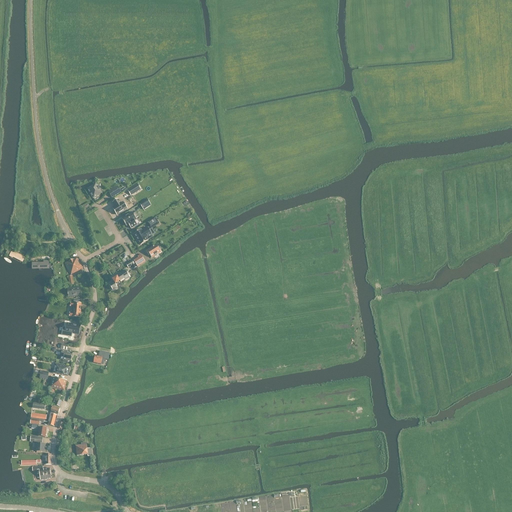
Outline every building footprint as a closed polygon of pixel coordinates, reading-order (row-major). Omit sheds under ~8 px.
[(93,198),(102,193),(96,183),(87,189),(93,198)] [(141,189),(137,184),(127,190),(131,195),(141,189)] [(110,193),(112,197),(121,191),(119,187),(118,188),(117,185),(109,190),(111,192),(110,193)] [(113,209),(117,215),(127,208),(123,202),(121,203),(118,199),(112,203),(115,207),(113,209)] [(127,226),(128,225),(131,229),(131,228),(137,225),(135,221),(136,220),(137,220),(136,218),(138,217),(135,212),(133,214),(132,212),(122,219),(126,226),(127,226)] [(134,234),(140,245),(148,240),(146,237),(152,234),(148,228),(142,231),(141,229),(134,234)] [(152,247),(145,251),(148,255),(149,255),(151,258),(152,258),(151,257),(160,252),(161,252),(156,245),(154,247),(154,246),(153,247),(152,248),(152,247)] [(12,257),(22,262),(25,257),(12,251),(11,250),(8,256),(12,258),(12,257)] [(71,275),(83,269),(77,257),(65,263),(71,275)] [(31,269),(48,269),(48,260),(42,260),(42,262),(31,262),(31,269)] [(133,275),(129,268),(120,273),(121,274),(116,278),(117,280),(113,282),(117,288),(121,285),(119,282),(124,279),(128,276),(129,278),(133,275)] [(68,297),(81,295),(80,287),(67,289),(68,294),(67,294),(68,294),(68,297)] [(75,306),(74,313),(70,313),(69,316),(80,317),(81,304),(71,303),(70,306),(75,306)] [(63,327),(62,335),(72,336),(72,333),(79,334),(80,326),(66,323),(66,328),(63,327)] [(72,355),(67,354),(68,351),(62,350),(60,359),(71,361),(72,357),(73,357),(73,355),(72,355)] [(95,356),(94,362),(101,364),(102,360),(104,361),(104,358),(105,358),(108,359),(109,353),(104,352),(100,351),(99,357),(95,356)] [(67,377),(70,368),(55,364),(52,372),(67,377)] [(52,377),(50,384),(50,388),(58,390),(64,391),(67,381),(52,377)] [(51,412),(51,413),(56,414),(57,413),(58,414),(60,408),(52,406),(51,411),(51,412)] [(54,426),(56,417),(57,416),(56,415),(56,414),(51,413),(51,414),(49,419),(46,418),(46,415),(32,413),(30,423),(39,424),(40,421),(48,423),(48,425),(54,426)] [(45,437),(46,428),(39,427),(38,436),(45,437)] [(88,456),(92,456),(91,448),(87,449),(86,442),(81,443),(81,445),(76,446),(77,456),(87,454),(88,456)] [(44,452),(44,444),(33,443),(33,447),(36,447),(36,451),(44,452)] [(40,478),(40,479),(51,478),(50,468),(43,469),(43,466),(32,467),(33,471),(37,471),(37,470),(39,470),(39,474),(37,474),(38,478),(40,478)]
